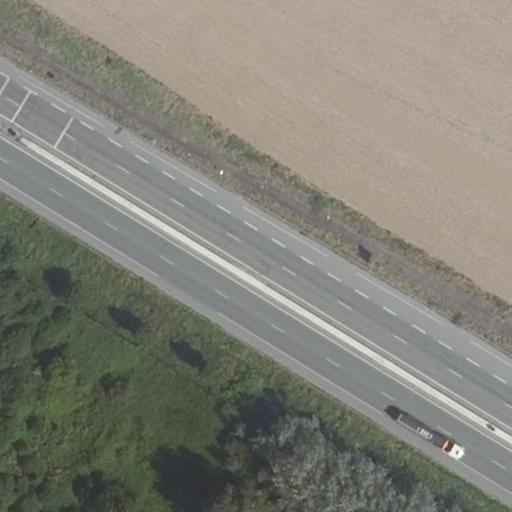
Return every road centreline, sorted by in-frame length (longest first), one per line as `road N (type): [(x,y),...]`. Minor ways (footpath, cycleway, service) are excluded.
road 1 (primary): [(0,158),(511,477)]
road 2 (primary): [(511,399),(0,90)]
